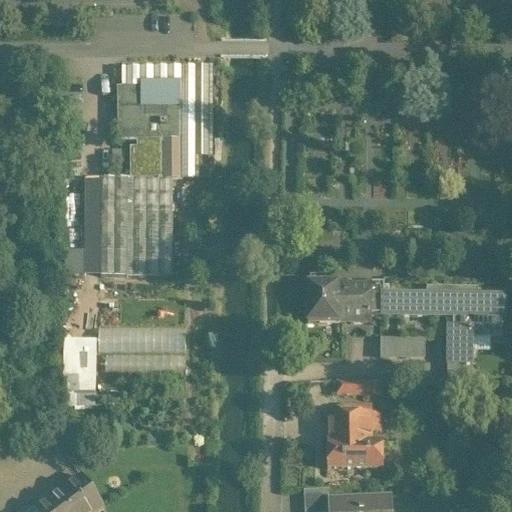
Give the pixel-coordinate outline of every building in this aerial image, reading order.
[(182,74),(182,71),(126,71),(126,91),(161,91),(161,141),(182,141),(182,140),(190,140),(190,134),(195,134),(195,83),(182,83),(182,74)] [(216,73),(182,74),(182,83),(195,83),(195,134),(190,134),(190,140),(182,140),(182,141),(182,183),(201,183),(201,165),(217,165),(216,73)] [(126,91),(119,91),(119,144),(139,144),(139,152),(133,152),(133,153),(134,153),(135,182),(161,182),(161,141),(161,91),(126,91)] [(182,141),(161,141),(161,182),(173,183),(182,183),(182,141)] [(133,182),(92,181),(92,257),(133,257),(133,182)] [(135,182),(133,182),(133,257),(133,279),(172,279),(173,183),(161,182),(135,182)] [(133,257),(92,257),(92,279),(133,279),(133,257)] [(370,288),(323,288),(323,280),(310,280),(309,288),(307,288),(307,327),(371,327),(372,318),(383,318),(384,318),(384,298),(385,286),(370,286),(370,288)] [(384,298),(384,318),(383,318),(383,320),(444,320),(445,291),(427,291),(427,298),(384,298)] [(478,299),(478,291),(445,291),(444,320),(453,320),(453,330),(448,330),(448,368),(472,368),(473,341),(502,341),(503,321),(505,321),(505,299),(478,299)] [(186,356),(187,331),(100,329),(100,354),(186,356)] [(96,393),(96,343),(65,342),(64,392),(96,393)] [(399,343),(382,343),(382,359),(399,359),(399,343)] [(423,343),(399,343),(399,359),(423,359),(423,343)] [(186,357),(106,357),(106,373),(186,373),(186,357)] [(381,385),(336,386),(337,399),(381,399),(381,385)] [(373,445),(372,417),(354,417),(328,418),(328,446),(327,446),(328,473),(384,473),(383,445),(373,445)] [(82,480),(37,511),(103,511),(104,511),(82,480)] [(328,511),(328,493),(304,494),(305,511),(328,511)] [(389,511),(389,502),(333,504),(332,511),(389,511)]
